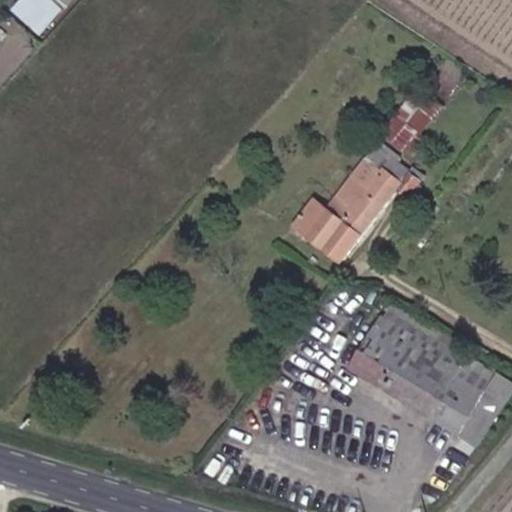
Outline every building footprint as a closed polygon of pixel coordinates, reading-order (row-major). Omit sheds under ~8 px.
[(22,0),(15,11),(47,34),(67,7),(57,0),(22,0)] [(389,139),(414,154),(449,91),(423,77),(389,139)] [(413,219),(425,204),(412,193),(410,194),(373,167),(305,252),(346,280),(400,210),(413,219)] [(441,429),(471,375),(410,342),(391,331),(361,386),(441,429)] [(471,375),(475,368),(415,334),(410,342),(471,375)] [(441,429),(485,452),(511,402),(511,387),(475,368),(471,375),(441,429)]
